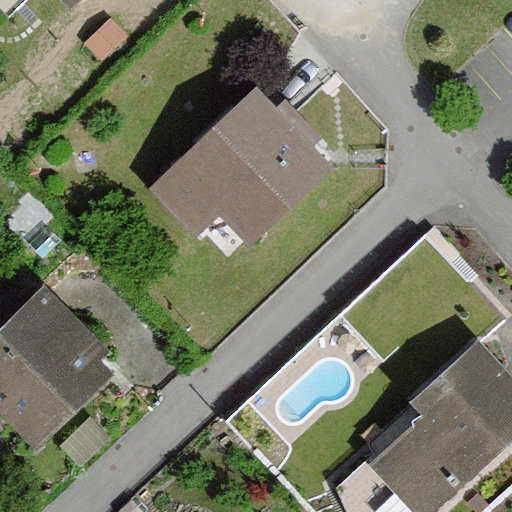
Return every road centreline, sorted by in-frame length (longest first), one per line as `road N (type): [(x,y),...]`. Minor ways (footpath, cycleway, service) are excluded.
road 1 (residential): [(451,157),(71,511)]
road 2 (residential): [(348,38),(451,157)]
